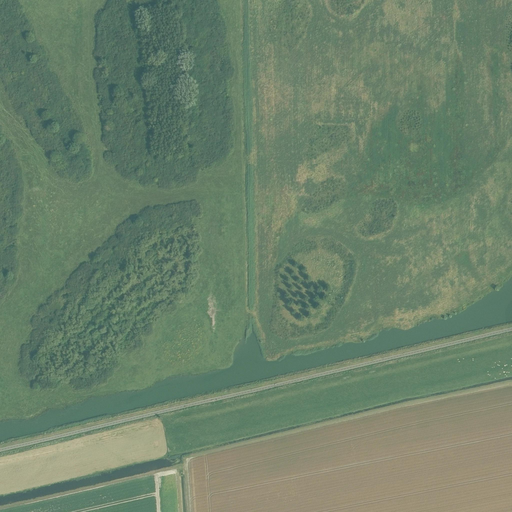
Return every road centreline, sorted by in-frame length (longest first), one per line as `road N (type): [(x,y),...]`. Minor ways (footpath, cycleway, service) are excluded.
road 1 (track): [(91,0),(80,23),(80,60),(103,188),(99,212),(37,287),(9,355),(0,359)]
road 2 (track): [(103,188),(242,192)]
